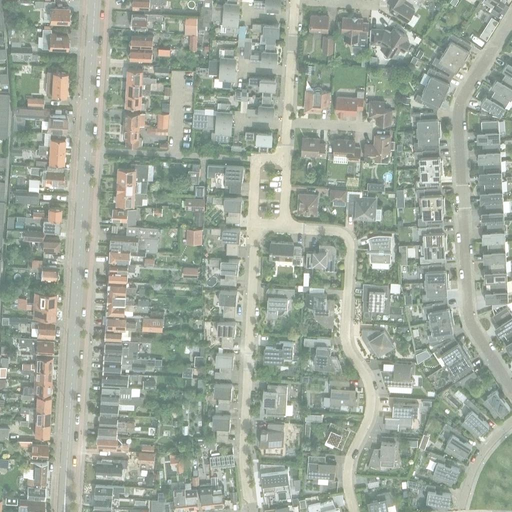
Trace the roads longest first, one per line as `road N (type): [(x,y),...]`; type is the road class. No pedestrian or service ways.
road 1 (tertiary): [(65,511),(95,0)]
road 2 (residential): [(511,16),(457,112),(468,315),(511,387)]
road 3 (residential): [(354,511),(348,472),(370,389),(345,337),(349,240),(284,224)]
road 4 (residential): [(253,511),(244,463),(253,223)]
